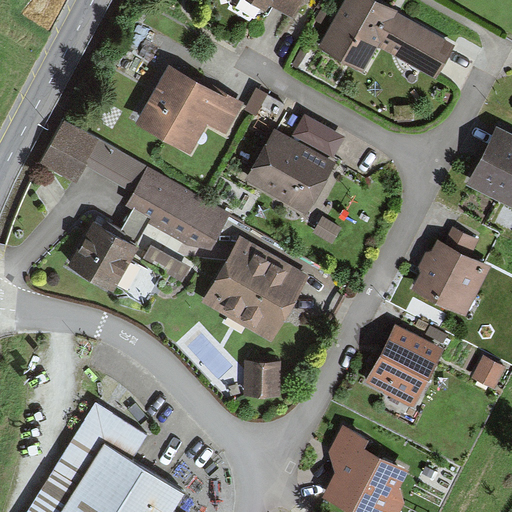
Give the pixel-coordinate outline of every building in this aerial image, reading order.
[(269,20),(275,9),(301,23),(313,0),(230,0),(232,9),(258,23),(269,20)] [(455,50),(360,0),(356,0),(329,52),(368,73),(380,50),(439,81),(455,50)] [(246,106),(171,67),(140,125),(193,153),(206,128),(229,139),(246,106)] [(282,108),(261,96),(252,114),(273,125),(282,108)] [(133,196),(128,206),(209,252),(229,217),(150,172),(101,144),(68,126),(44,169),(79,189),(89,171),(133,196)] [(511,142),(501,137),(476,189),(511,206),(511,142)] [(339,182),(275,145),(254,182),(318,219),(339,182)] [(141,253),(96,227),(71,270),(117,295),(141,253)] [(310,285),(240,244),(206,302),(277,343),(310,285)] [(487,274),(439,248),(416,291),(465,317),(487,274)] [(188,271),(155,254),(148,267),(181,285),(188,271)] [(447,355),(398,330),(369,387),(418,412),(447,355)] [(508,372),(485,361),(475,382),(498,393),(508,372)] [(282,369),(249,367),(247,398),(280,400),(282,369)] [(149,432),(96,400),(27,511),(172,511),(184,494),(131,462),(149,432)] [(377,443),(343,426),(329,453),(339,477),(327,500),(349,511),(400,511),(404,504),(397,493),(408,472),(372,453),(377,443)]
